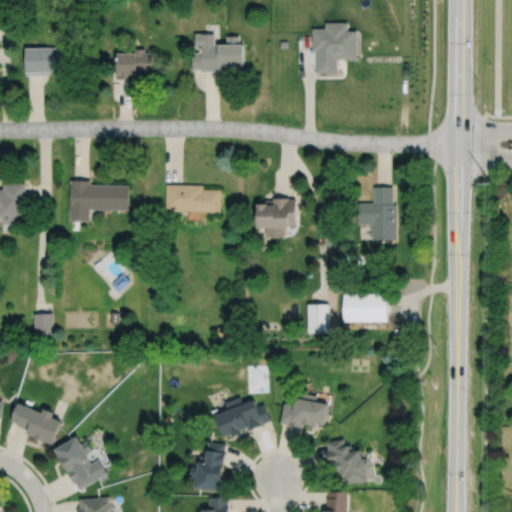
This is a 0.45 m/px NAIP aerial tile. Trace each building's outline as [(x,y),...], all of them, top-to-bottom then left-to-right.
[(326,23),(326,29),(313,29),(313,50),(317,50),(317,71),(326,71),(326,72),(336,72),(336,58),(343,58),(343,59),(356,59),(356,31),(348,31),(348,23),(326,23)] [(194,34),(195,47),(200,47),(201,53),(192,53),(192,69),(201,69),(201,70),(235,69),(235,64),(244,64),(243,45),(239,45),(239,36),(226,37),(227,46),(219,46),(219,44),(214,44),(214,33),(194,34)] [(25,48),(25,75),(49,74),(49,71),(70,71),(70,47),(25,48)] [(116,54),(117,78),(137,78),(137,74),(141,74),(140,71),(152,70),(152,53),(144,53),(144,49),(133,49),(133,54),(116,54)] [(70,180),(70,219),(90,219),(90,209),(129,209),(129,184),(90,184),(91,180),(70,180)] [(21,214),(25,214),(25,183),(3,183),(3,189),(0,189),(0,220),(2,220),(2,232),(13,232),(13,221),(18,221),(21,217),(21,214)] [(167,184),(166,210),(221,211),(221,188),(203,188),(203,184),(167,184)] [(372,186),(372,238),(396,238),(396,204),(392,204),(392,186),(372,186)] [(258,201),(258,225),(267,225),(267,236),(285,235),(285,225),(290,225),(290,224),(297,224),(296,197),(289,197),(289,196),(273,196),(273,199),(265,199),(265,201),(258,201)] [(325,237),(326,245),(333,245),(333,237),(325,237)] [(123,273),(112,284),(119,292),(131,281),(123,273)] [(344,293),(344,320),(388,320),(388,293),(344,293)] [(308,303),(309,332),(330,331),(329,303),(308,303)] [(110,312),(110,323),(119,323),(119,312),(110,312)] [(33,314),(34,334),(53,334),(53,313),(33,314)] [(217,326),(218,336),(235,336),(234,326),(217,326)] [(284,403),(281,422),(288,424),(288,425),(303,428),(304,423),(311,424),(310,426),(317,428),(318,423),(325,425),(329,403),(317,401),(318,395),(304,393),(303,398),(296,397),(295,405),(284,403)] [(240,396),(225,402),(228,410),(215,415),(224,437),(232,434),(233,437),(243,433),(241,430),(248,427),(249,430),(265,424),(264,423),(271,420),(264,403),(257,406),(254,399),(243,403),(240,396)] [(18,403),(10,421),(17,424),(16,425),(27,430),(26,434),(34,437),(33,439),(43,443),(44,441),(52,445),(61,422),(52,418),(54,413),(43,409),(41,413),(18,403)] [(77,437),(54,450),(74,485),(76,484),(79,490),(100,478),(102,481),(108,478),(106,475),(107,474),(98,459),(91,463),(89,460),(90,460),(86,453),(92,450),(87,441),(81,444),(77,437)] [(327,442),(328,449),(327,449),(330,465),(337,464),(339,478),(345,477),(346,484),(362,481),(364,482),(368,482),(369,480),(369,476),(367,475),(367,473),(368,473),(367,468),(370,467),(368,457),(364,458),(362,449),(355,451),(355,446),(352,447),(352,445),(346,446),(345,438),(327,442)] [(209,441),(208,449),(207,449),(206,456),(201,455),(201,462),(198,462),(197,467),(192,466),(190,478),(196,479),(195,488),(220,492),(221,484),(222,484),(223,473),(222,473),(223,467),(224,467),(226,452),(225,452),(226,444),(209,441)] [(329,491),(329,498),(328,498),(328,511),(324,511),(350,511),(350,492),(329,491)] [(79,500),(80,508),(78,508),(78,511),(112,511),(111,505),(110,506),(109,497),(79,500)] [(209,497),(209,510),(202,510),(202,511),(229,511),(229,504),(228,504),(228,497),(209,497)]
